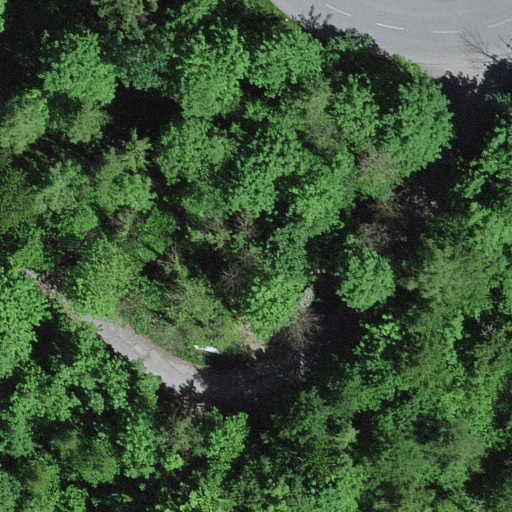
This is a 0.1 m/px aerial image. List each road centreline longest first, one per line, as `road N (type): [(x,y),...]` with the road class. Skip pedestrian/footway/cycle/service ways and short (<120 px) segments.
road 1 (track): [(478,33),(469,111),(441,181),(361,308),(290,373),(248,393),(192,389),(0,235)]
road 2 (tertiary): [(323,0),(365,26),(478,33),(511,17)]
